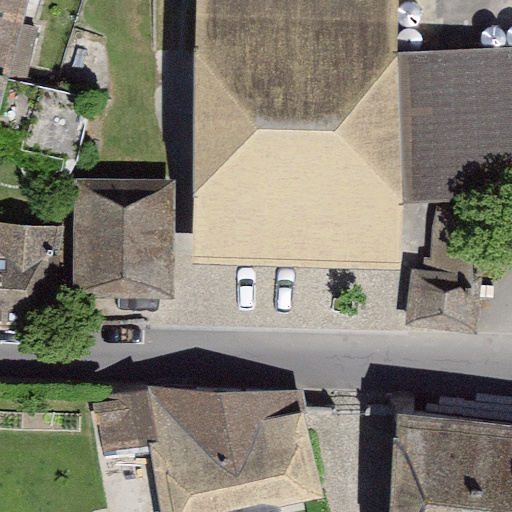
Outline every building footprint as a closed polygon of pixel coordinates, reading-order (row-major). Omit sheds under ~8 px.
[(64,231),(0,227),(0,125),(18,57),(33,0),(0,0),(0,329),(57,332),(64,231)] [(403,0),(199,0),(193,257),(398,262),(403,0)] [(176,184),(80,183),(79,297),(175,297),(176,184)] [(473,323),(476,292),(411,284),(407,316),(473,323)] [(156,442),(169,511),(250,511),(327,497),(305,395),(154,390),(99,398),(109,448),(156,442)] [(511,511),(511,423),(403,412),(398,511),(511,511)]
